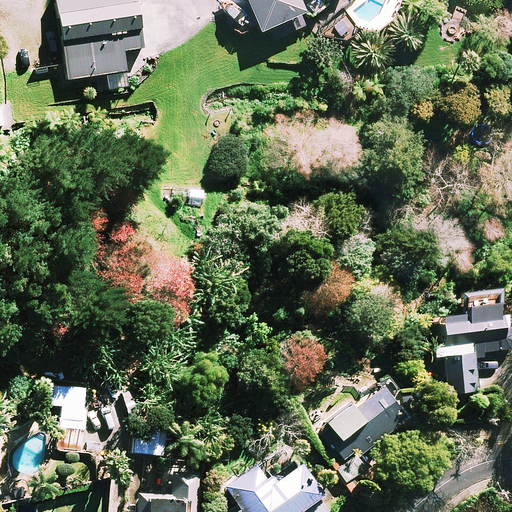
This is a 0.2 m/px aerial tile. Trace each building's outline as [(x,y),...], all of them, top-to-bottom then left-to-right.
[(141,48),(133,0),(53,0),(66,80),(104,73),(107,90),(127,86),(121,51),(141,48)] [(248,0),(259,27),(267,24),(272,38),(307,24),(301,11),(307,9),(303,0),(248,0)] [(503,314),(493,314),(492,304),(499,304),(497,288),(456,291),(457,313),(433,315),(437,356),(441,356),(443,392),(474,390),(471,352),(506,349),(508,348),(509,347),(511,345),(511,343),(511,332),(511,330),(510,329),(508,327),(506,327),(504,326),(503,314)] [(323,422),(347,456),(333,466),(345,482),(371,464),(362,450),(405,419),(387,395),(378,383),(323,422)] [(60,405),(57,450),(81,452),(84,410),(80,410),(82,387),(48,385),(46,404),(60,405)] [(162,438),(133,435),(131,452),(161,455),(162,438)] [(319,494),(298,463),(268,484),(254,463),(222,485),(240,511),(327,511),(316,496),(319,494)] [(194,511),(196,473),(170,472),(169,496),(134,494),(133,511),(194,511)]
